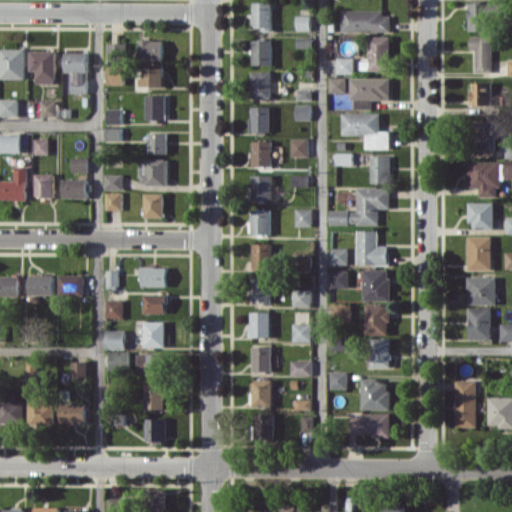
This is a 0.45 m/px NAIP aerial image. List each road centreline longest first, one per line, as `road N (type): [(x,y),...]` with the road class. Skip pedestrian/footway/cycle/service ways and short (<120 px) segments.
road 1 (residential): [(0,464),(511,468)]
road 2 (residential): [(210,0),(211,511)]
road 3 (residential): [(428,0),(430,468)]
road 4 (residential): [(0,10),(210,12)]
road 5 (residential): [(0,237),(210,238)]
